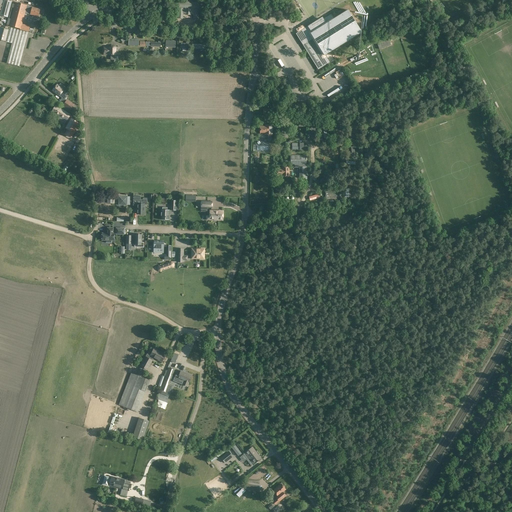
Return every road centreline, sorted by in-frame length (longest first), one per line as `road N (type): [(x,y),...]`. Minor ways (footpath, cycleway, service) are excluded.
road 1 (track): [(218,327),(183,330),(94,286),(97,208),(74,29)]
road 2 (unclassified): [(321,511),(224,374),(219,312),(242,234)]
road 3 (unclassified): [(242,234),(257,0)]
road 4 (track): [(197,332),(198,399),(164,511)]
road 5 (tertiary): [(0,109),(100,6)]
road 6 (unknown): [(245,209),(301,203),(313,178),(312,136)]
